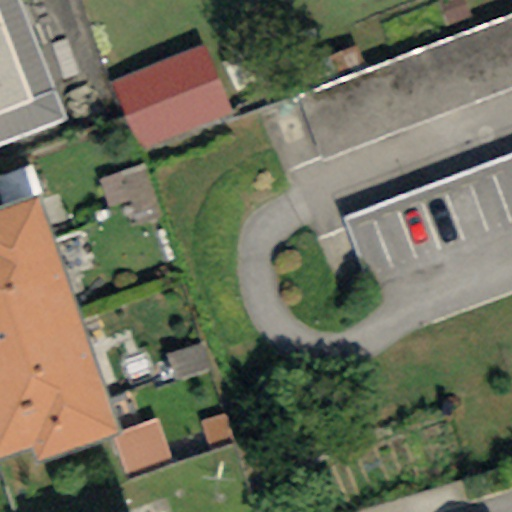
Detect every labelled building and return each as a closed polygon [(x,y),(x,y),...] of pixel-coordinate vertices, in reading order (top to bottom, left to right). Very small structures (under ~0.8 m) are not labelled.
[(511,95),(511,19),(297,103),(323,169),(511,95)] [(234,127),(208,58),(123,90),(149,158),(234,127)] [(0,114),(19,107),(0,59),(0,114)] [(511,170),(348,219),(370,291),(511,249),(511,170)] [(0,469),(17,463),(23,480),(109,451),(29,211),(0,220),(0,469)]
